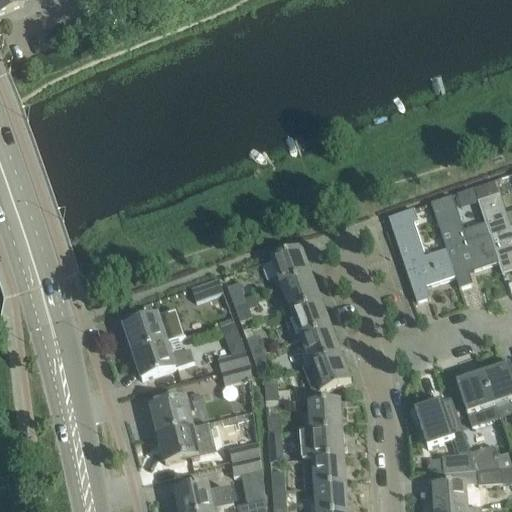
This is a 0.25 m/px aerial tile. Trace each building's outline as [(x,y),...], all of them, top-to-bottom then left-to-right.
[(0,0),(0,16),(23,7),(19,0),(0,0)] [(498,266),(502,277),(511,273),(511,262),(511,261),(511,230),(510,231),(499,197),(477,204),(485,226),(498,266)] [(469,276),(498,266),(485,226),(463,233),(452,199),(431,206),(446,253),(447,253),(456,280),(455,280),(459,292),(473,287),(469,276)] [(456,280),(447,253),(446,253),(425,260),(414,226),(418,225),(414,212),(388,221),(417,306),(430,301),(426,290),(455,280),(456,280)] [(271,263),(281,290),(312,279),(302,252),(271,263)] [(321,305),(312,279),(281,290),(291,316),(321,305)] [(222,297),(218,283),(191,292),(196,306),(209,301),(222,297)] [(233,308),(245,303),(239,286),(227,291),(233,308)] [(252,321),(245,303),(233,308),(240,326),(252,321)] [(291,316),(284,319),(293,345),(300,343),(331,331),(321,305),(291,316)] [(156,320),(124,330),(133,357),(178,342),(178,343),(186,340),(185,339),(185,338),(177,313),(158,319),(156,319),(156,320)] [(234,322),(220,327),(231,358),(245,353),(234,322)] [(341,357),(331,331),(300,343),(310,369),(341,357)] [(246,343),(253,360),(265,356),(258,338),(246,343)] [(178,343),(178,342),(133,357),(142,384),(194,366),(190,354),(182,356),(178,343)] [(217,363),(221,376),(250,368),(245,355),(217,363)] [(272,373),(265,356),(253,360),(259,378),(272,373)] [(310,369),(303,372),(313,399),(320,396),(351,384),(346,370),(348,369),(344,358),(342,359),(341,357),(310,369)] [(252,383),(250,368),(221,376),(225,390),(252,383)] [(511,374),(510,368),(483,377),(498,422),(511,417),(511,374)] [(498,422),(483,377),(456,386),(467,418),(468,418),(472,431),(498,422)] [(264,386),(266,406),(278,405),(277,385),(264,386)] [(430,408),(415,414),(420,428),(428,452),(453,443),(459,459),(442,461),(443,478),(444,478),(476,476),(471,459),(470,456),(469,456),(452,403),(443,406),(441,401),(429,405),(430,408)] [(158,439),(192,431),(189,416),(194,415),(191,402),(185,404),(185,403),(151,411),(158,439)] [(308,407),(310,436),(343,433),(341,405),(308,407)] [(268,439),(281,438),(279,419),(267,420),(268,439)] [(192,431),(158,439),(165,467),(199,459),(199,458),(214,454),(207,427),(192,431)] [(343,433),(310,436),(300,437),(302,465),(312,464),(345,461),(343,433)] [(281,438),(268,439),(270,467),(283,466),(281,438)] [(260,462),(259,448),(229,455),(232,468),(260,462)] [(470,456),(471,459),(476,476),(501,474),(492,449),(470,456)] [(312,464),(302,465),(304,492),(314,492),(347,489),(345,461),(312,464)] [(260,462),(232,468),(235,482),(243,481),(249,508),(265,505),(260,462)] [(445,489),(433,490),(434,511),(467,511),(466,488),(478,487),(478,489),(511,486),(511,472),(501,474),(476,476),(444,478),(445,489)] [(272,495),(285,494),(284,475),(271,476),(272,495)] [(177,511),(231,511),(234,511),(230,493),(210,497),(208,488),(174,495),(177,511)] [(314,492),(315,511),(348,511),(347,489),(314,492)] [(272,495),(273,511),(286,511),(285,494),(272,495)]
